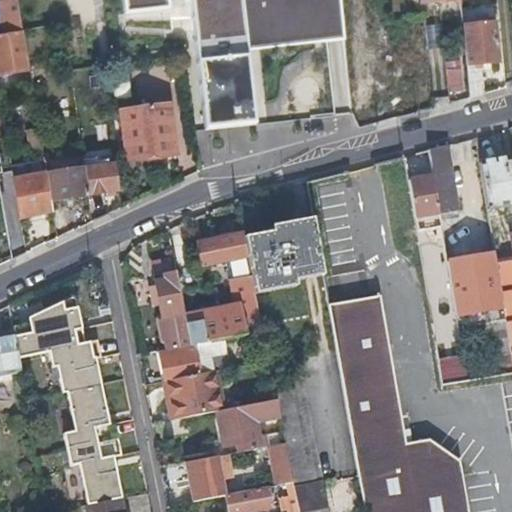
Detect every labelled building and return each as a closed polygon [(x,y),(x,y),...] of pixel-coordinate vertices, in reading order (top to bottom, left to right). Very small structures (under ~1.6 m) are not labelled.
[(18,0),(0,0),(0,15),(4,35),(0,35),(0,72),(30,68),(18,0)] [(123,0),(125,13),(168,8),(166,0),(123,0)] [(189,0),(203,127),(254,122),(245,34),(321,26),(323,40),(345,37),(341,0),(189,0)] [(461,24),(470,23),(468,7),(460,8),(461,24)] [(465,64),(474,63),(496,61),(492,21),(470,23),(461,24),(465,64)] [(468,97),(482,93),(480,69),(477,69),(475,66),(474,63),(465,64),(468,97)] [(445,67),(447,86),(460,85),(458,66),(445,67)] [(176,151),(169,102),(120,109),(127,158),(176,151)] [(39,127),(39,124),(28,126),(28,129),(31,144),(42,143),(39,127)] [(447,144),(428,149),(432,175),(439,212),(458,209),(447,144)] [(43,153),(45,164),(58,162),(56,151),(43,153)] [(511,156),(479,162),(487,207),(511,202),(511,156)] [(87,194),(118,188),(115,162),(83,167),(87,194)] [(51,200),(87,194),(83,167),(47,173),(51,200)] [(12,173),(20,215),(39,212),(38,203),(51,200),(47,173),(46,168),(12,173)] [(432,175),(408,179),(415,216),(439,212),(432,175)] [(351,178),(323,181),(329,235),(356,232),(351,178)] [(39,212),(53,210),(51,200),(38,203),(39,212)] [(319,275),(310,224),(244,235),(248,255),(249,262),(253,283),(255,291),(297,284),(296,279),(319,275)] [(244,235),(243,232),(194,242),(199,264),(242,256),(248,255),(244,235)] [(153,260),(157,273),(177,266),(173,254),(153,260)] [(495,254),(447,261),(458,327),(481,323),(488,374),(511,370),(511,358),(495,257),(495,254)] [(495,257),(511,358),(511,254),(509,255),(495,257)] [(192,343),(185,314),(175,271),(164,273),(166,280),(156,282),(156,284),(158,294),(160,300),(163,315),(160,320),(166,348),(192,343)] [(166,280),(164,273),(154,275),(156,282),(166,280)] [(185,314),(192,343),(224,337),(263,329),(259,314),(257,300),(255,291),(253,283),(239,286),(242,303),(241,304),(185,314)] [(381,294),(329,304),(364,511),(468,511),(462,475),(459,459),(439,445),(429,438),(406,441),(381,294)] [(29,323),(12,326),(13,331),(17,356),(48,350),(51,366),(56,365),(61,391),(66,390),(74,430),(62,432),(68,464),(77,463),(85,504),(88,503),(118,497),(119,497),(112,455),(119,454),(113,422),(108,423),(95,357),(99,356),(96,339),(84,342),(75,297),(71,296),(28,316),(29,323)] [(0,373),(20,370),(17,356),(13,331),(0,333),(0,373)] [(227,352),(224,337),(192,343),(166,348),(158,350),(164,379),(167,379),(211,370),(209,356),(227,352)] [(252,362),(268,359),(266,348),(250,352),(252,362)] [(219,368),(230,366),(227,352),(209,356),(211,370),(219,368)] [(463,354),(439,357),(443,382),(467,379),(463,354)] [(216,410),(227,408),(219,368),(211,370),(167,379),(174,418),(190,415),(216,410)] [(300,372),(274,377),(294,480),(320,475),(300,372)] [(120,380),(103,383),(105,397),(114,396),(117,415),(125,414),(120,380)] [(237,451),(261,447),(256,422),(280,417),(278,405),(276,398),(252,403),(227,408),(216,410),(222,445),(236,443),(237,451)] [(174,418),(166,420),(169,433),(193,429),(190,415),(174,418)] [(286,482),(293,481),(285,442),(261,447),(237,451),(235,451),(237,463),(270,456),(276,484),(286,482)] [(185,461),(193,500),(224,494),(217,455),(185,461)] [(328,511),(322,480),(294,486),(294,487),(298,506),(299,511),(328,511)] [(267,486),(226,494),(229,511),(268,511),(268,506),(269,506),(269,509),(278,507),(277,503),(271,504),(267,486)] [(84,511),(122,511),(119,497),(118,497),(88,503),(85,504),(83,504),(84,511)]
